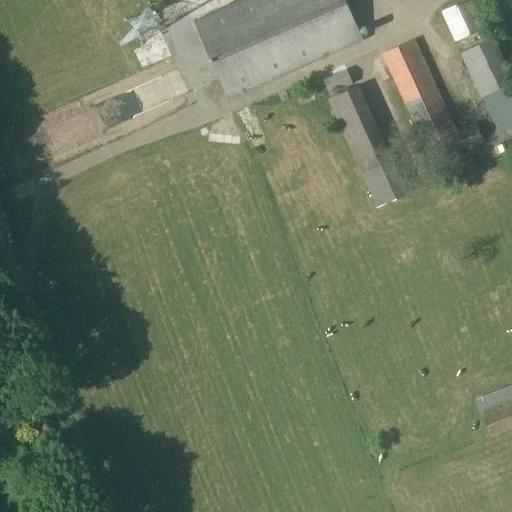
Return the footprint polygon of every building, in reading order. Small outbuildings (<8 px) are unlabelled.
[(228,99),(364,40),(346,0),(238,0),(193,20),(228,99)] [(454,42),(487,28),(474,0),(465,0),(441,11),(454,42)] [(482,97),(499,132),(511,126),(511,72),(495,36),(461,52),(482,97)] [(465,148),(465,149),(484,141),(476,124),(457,130),(416,39),(382,53),(432,161),(465,148)] [(491,437),(511,428),(511,383),(476,398),(491,437)] [(0,446),(0,483),(18,477),(5,444),(0,446)]
